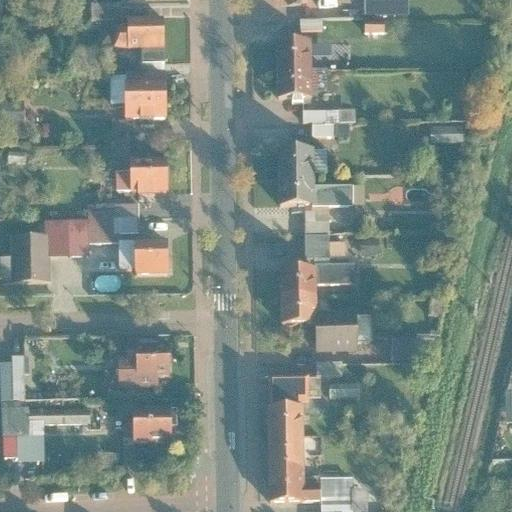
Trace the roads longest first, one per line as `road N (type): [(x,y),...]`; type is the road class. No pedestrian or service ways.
road 1 (residential): [(220,0),(224,323)]
road 2 (residential): [(224,323),(0,328)]
road 3 (residential): [(224,323),(227,505)]
road 4 (residential): [(227,505),(90,511)]
